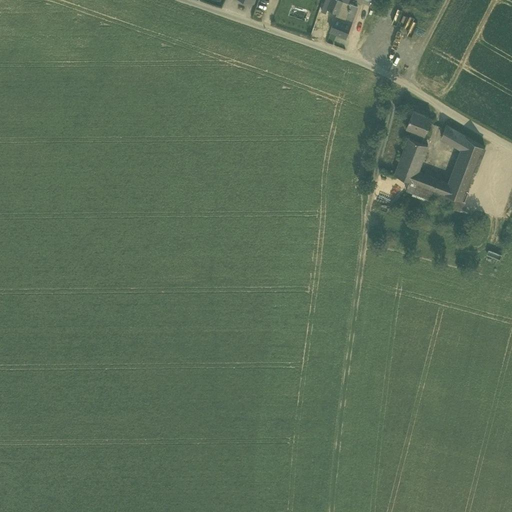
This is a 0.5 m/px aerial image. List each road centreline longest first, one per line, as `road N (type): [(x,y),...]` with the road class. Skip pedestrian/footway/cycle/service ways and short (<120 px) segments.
road 1 (track): [(446,0),(386,127),(333,511)]
road 2 (unclassified): [(511,147),(352,57),(184,0)]
